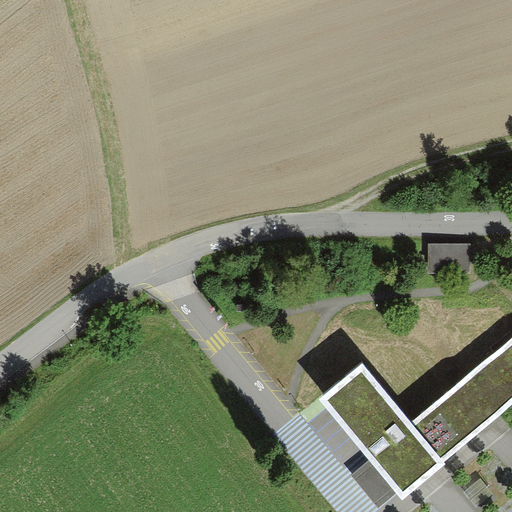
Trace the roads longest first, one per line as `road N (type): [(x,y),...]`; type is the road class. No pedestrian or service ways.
road 1 (residential): [(511,223),(237,228),(158,255),(98,289),(0,365)]
road 2 (track): [(318,221),(405,169),(511,141)]
